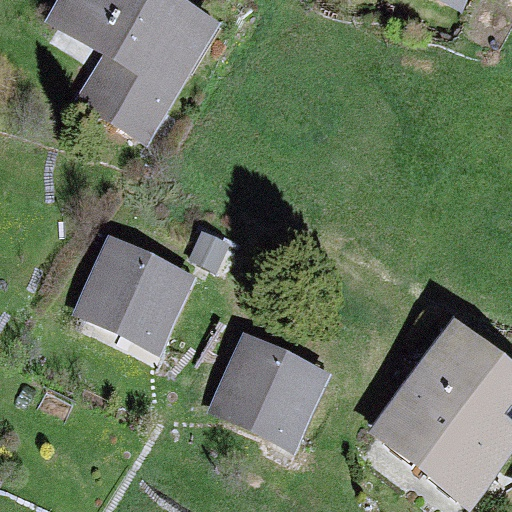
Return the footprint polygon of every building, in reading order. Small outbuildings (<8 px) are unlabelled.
[(239,44),(165,0),(76,0),(56,35),(102,62),(74,108),(167,163),(239,44)] [(472,0),(388,0),(458,31),(472,0)] [(202,291),(115,247),(75,326),(162,370),(202,291)] [(486,511),(511,480),(511,374),(466,338),(376,451),(453,511),(486,511)] [(330,391),(245,351),(206,436),(291,475),(330,391)]
